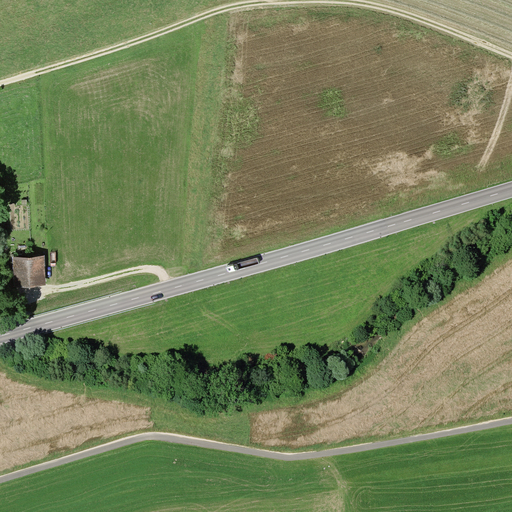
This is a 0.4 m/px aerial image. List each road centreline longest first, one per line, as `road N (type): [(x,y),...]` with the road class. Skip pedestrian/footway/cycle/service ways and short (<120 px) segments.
road 1 (track): [(511,56),(384,9),(277,2),(211,13),(0,85)]
road 2 (secondary): [(511,189),(0,335)]
road 3 (unclassified): [(511,422),(295,459),(153,439),(0,483)]
